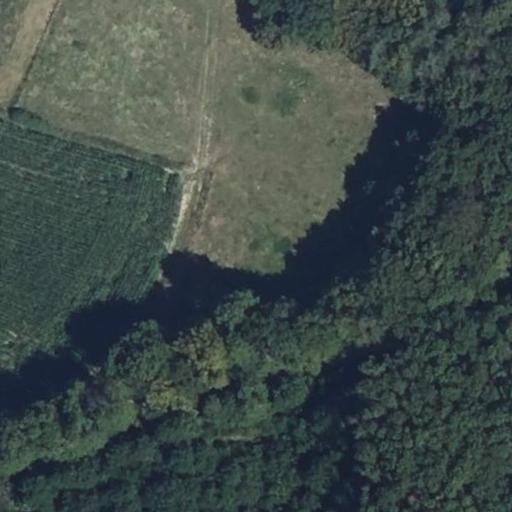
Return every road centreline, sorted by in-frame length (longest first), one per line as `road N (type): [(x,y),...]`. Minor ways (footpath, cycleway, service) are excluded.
road 1 (track): [(511,276),(475,302),(346,359),(226,411),(94,448),(0,499)]
road 2 (track): [(0,429),(93,378),(165,290),(185,231),(211,0)]
